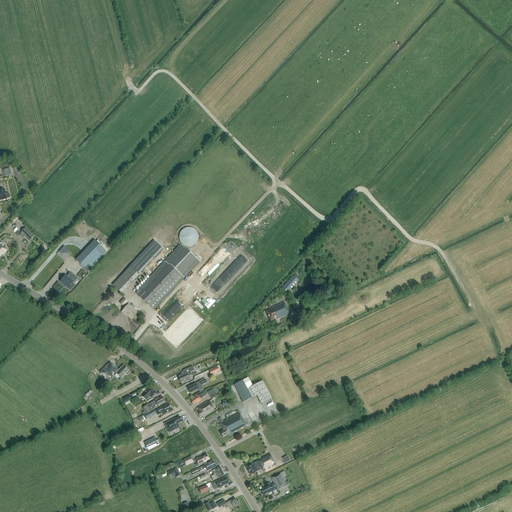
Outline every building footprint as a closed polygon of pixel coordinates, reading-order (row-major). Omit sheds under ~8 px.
[(11,167),(4,169),(6,177),(13,175),(11,167)] [(10,197),(9,194),(8,193),(5,194),(4,189),(0,190),(0,200),(7,200),(6,199),(9,198),(10,198),(10,197)] [(34,236),(26,228),(21,233),(28,241),(34,236)] [(196,231),(194,229),(192,228),(189,228),(186,228),(184,229),(181,231),(180,233),(179,236),(179,239),(180,242),(182,244),(184,246),(186,247),(189,247),(192,247),(194,245),(197,244),(198,241),(199,239),(199,236),(198,233),(196,231)] [(129,267),(138,275),(163,249),(154,241),(129,267)] [(91,245),(76,260),(84,269),(88,265),(90,267),(102,255),(91,245)] [(153,309),(184,277),(184,278),(199,261),(181,245),(165,261),(166,261),(135,293),(153,309)] [(24,261),(29,256),(25,252),(20,257),(24,261)] [(70,291),(70,290),(74,286),(71,284),(76,278),(70,273),(66,277),(65,276),(60,281),(65,285),(64,287),(65,287),(70,291)] [(299,281),(293,276),(290,279),(289,278),(281,288),(287,293),(289,292),(288,291),(290,288),(291,289),(299,281)] [(113,285),(121,293),(125,290),(116,281),(113,285)] [(300,300),(304,308),(310,306),(306,297),(300,300)] [(126,307),(122,312),(130,320),(137,313),(128,305),(126,303),(127,301),(124,299),(120,303),(123,306),(124,305),(126,307)] [(201,307),(206,311),(210,307),(205,302),(201,307)] [(284,303),(283,303),(266,311),(270,321),(276,318),(277,319),(289,314),(284,303)] [(117,369),(113,365),(110,362),(108,364),(99,372),(107,380),(115,373),(114,372),(115,372),(116,373),(121,378),(128,371),(123,366),(119,371),(117,369)] [(192,375),(191,372),(194,371),(193,367),(183,371),(184,370),(186,374),(179,377),(178,377),(181,383),(185,381),(185,382),(189,380),(188,377),(192,375)] [(200,378),(201,381),(200,382),(199,382),(196,384),(188,388),(190,393),(198,389),(197,387),(201,385),(203,384),(202,382),(210,379),(208,374),(200,378)] [(251,387),(252,387),(247,389),(243,380),(234,385),(243,402),(256,396),(261,404),(272,399),(262,381),(251,387)] [(146,401),(150,397),(150,398),(156,393),(151,387),(145,393),(142,396),(146,401)] [(196,397),(191,401),(193,404),(195,403),(196,404),(201,401),(200,399),(204,396),(208,393),(206,391),(198,395),(195,396),(196,397)] [(155,401),(150,403),(142,408),(146,413),(149,411),(149,412),(154,409),(158,406),(158,405),(165,401),(162,396),(162,397),(158,399),(158,398),(155,400),(155,401)] [(200,412),(198,413),(200,417),(202,416),(203,417),(214,410),(208,401),(197,407),(200,412)] [(172,410),(169,404),(155,411),(154,410),(154,409),(149,412),(143,415),(146,420),(157,414),(158,415),(162,412),(163,414),(172,410)] [(220,423),(219,424),(223,431),(220,432),(223,437),(228,434),(229,436),(246,426),(245,424),(239,413),(223,422),(221,418),(218,419),(220,423)] [(164,424),(169,433),(179,427),(178,424),(182,422),(180,417),(175,419),(164,424)] [(159,445),(156,440),(155,437),(145,443),(148,450),(159,445)] [(270,454),(257,460),(254,462),(246,467),(251,475),(262,469),(263,471),(276,464),(275,463),(270,454)] [(206,462),(206,461),(209,459),(206,455),(201,458),(200,456),(196,459),(198,463),(195,465),(196,467),(199,466),(206,462)] [(180,462),(183,467),(186,465),(193,462),(191,456),(183,460),(184,460),(180,462)] [(215,463),(214,462),(213,462),(213,461),(205,465),(191,472),(193,475),(200,471),(206,468),(207,471),(216,467),(214,464),(215,463)] [(224,475),(220,467),(212,471),(214,475),(211,477),(213,481),(224,475)] [(177,468),(168,472),(169,475),(174,473),(176,477),(180,475),(177,468)] [(269,483),(267,484),(266,486),(267,487),(261,490),(263,495),(272,491),(274,496),(279,493),(277,490),(287,485),(281,473),(271,478),(274,484),(271,485),(270,483),(269,483)] [(215,490),(228,484),(225,477),(212,483),(215,490)] [(208,490),(206,485),(199,488),(201,493),(208,490)] [(227,503),(226,504),(224,500),(217,504),(219,508),(225,505),(227,509),(230,507),(232,511),(235,509),(239,506),(235,498),(230,501),(227,503)]
